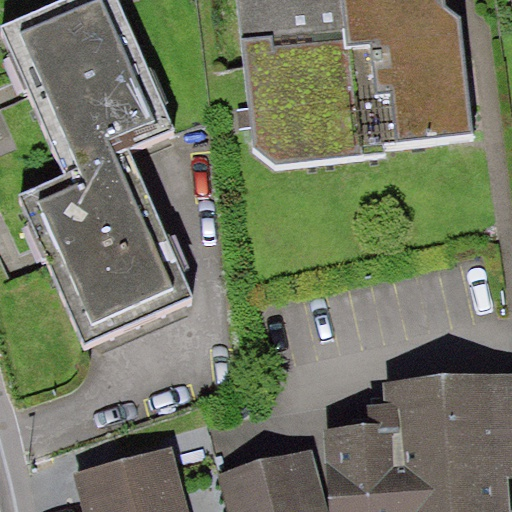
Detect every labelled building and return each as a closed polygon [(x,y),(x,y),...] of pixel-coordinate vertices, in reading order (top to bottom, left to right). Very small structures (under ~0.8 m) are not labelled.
[(106,0),(93,0),(0,43),(0,55),(59,186),(18,207),(83,366),(194,317),(127,164),(174,144),(106,0)] [(232,0),(254,178),(476,151),(457,0),(232,0)] [(321,459),(329,511),(511,511),(511,493),(511,378),(403,385),(407,437),(323,443),(321,459)] [(190,511),(176,457),(74,483),(81,511),(190,511)] [(329,511),(321,459),(219,484),(226,511),(329,511)]
